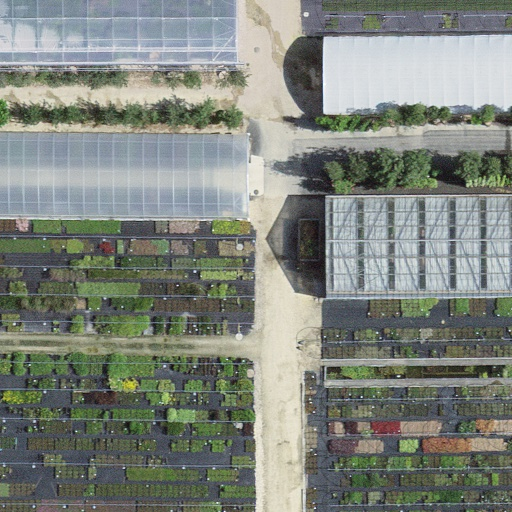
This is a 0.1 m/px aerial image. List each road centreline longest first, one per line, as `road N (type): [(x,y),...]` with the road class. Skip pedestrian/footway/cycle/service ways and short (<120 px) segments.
road 1 (track): [(0,97),(273,103),(314,144),(511,147)]
road 2 (track): [(281,511),(272,0)]
